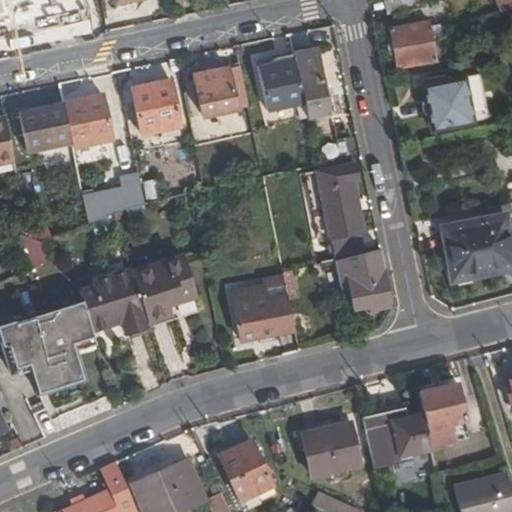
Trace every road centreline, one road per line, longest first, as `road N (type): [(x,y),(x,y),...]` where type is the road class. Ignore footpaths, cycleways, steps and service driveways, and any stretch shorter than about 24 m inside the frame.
road 1 (tertiary): [(419,344),(155,417),(0,480)]
road 2 (residential): [(0,75),(350,0)]
road 3 (residential): [(350,0),(419,344)]
